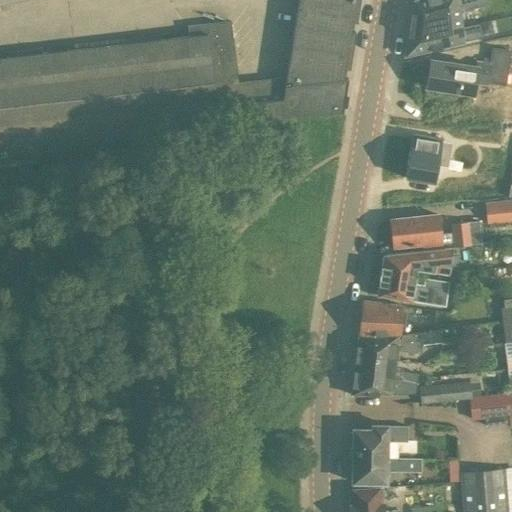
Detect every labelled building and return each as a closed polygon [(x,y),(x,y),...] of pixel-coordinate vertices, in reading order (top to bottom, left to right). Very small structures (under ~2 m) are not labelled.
[(357,22),(360,0),(298,0),(286,78),(238,83),(231,21),(187,26),(188,37),(0,58),(0,150),(219,126),(219,125),(342,112),(348,78),(344,78),(345,68),(349,69),(355,32),(352,31),(353,22),(357,22)] [(478,7),(475,0),(415,0),(414,1),(405,56),(491,35),(492,41),(506,38),(501,20),(478,25),(477,23),(461,27),(459,11),(478,7)] [(475,61),(474,67),(430,60),(426,87),(472,94),(474,83),(488,86),(489,83),(505,85),(510,50),(491,47),(490,58),(483,57),(482,62),(475,61)] [(511,150),(511,149),(511,125),(502,124),(498,148),(511,150)] [(417,127),(408,171),(439,176),(446,130),(417,127)] [(511,198),(484,202),(486,223),(511,220),(511,198)] [(440,242),(441,246),(452,245),(453,248),(471,245),(469,221),(450,223),(451,233),(440,235),(437,215),(391,220),(393,246),(420,244),(420,243),(440,242)] [(384,255),(381,273),(415,278),(416,269),(448,274),(452,246),(384,255)] [(415,278),(381,273),(378,295),(411,300),(444,306),(448,281),(424,277),(423,284),(414,283),(415,278)] [(500,308),(502,324),(511,322),(511,287),(501,290),(503,307),(500,308)] [(362,301),(358,335),(398,336),(398,334),(401,306),(362,301)] [(511,341),(511,322),(502,324),(505,343),(511,341)] [(358,335),(355,360),(394,361),(395,351),(420,354),(421,344),(440,342),(439,330),(398,334),(398,336),(358,335)] [(355,360),(352,378),(392,377),(392,380),(394,380),(414,383),(416,383),(417,374),(393,370),(394,361),(355,360)] [(392,377),(352,378),(350,395),(390,394),(415,394),(416,383),(414,383),(394,380),(392,380),(392,377)] [(420,403),(469,398),(468,393),(471,392),(470,380),(419,386),(420,403)] [(511,392),(481,397),(469,398),(471,419),(484,418),(484,425),(509,422),(509,424),(511,424),(511,392)] [(350,456),(351,457),(421,459),(421,458),(385,457),(386,441),(407,442),(407,426),(386,425),(372,425),(372,430),(353,429),(353,446),(350,448),(350,456)] [(421,459),(351,457),(353,458),(352,481),(385,482),(385,471),(420,472),(421,459)] [(511,511),(511,467),(459,472),(462,511),(511,511)] [(381,488),(348,490),(349,511),(397,511),(398,511),(383,511),(381,488)]
